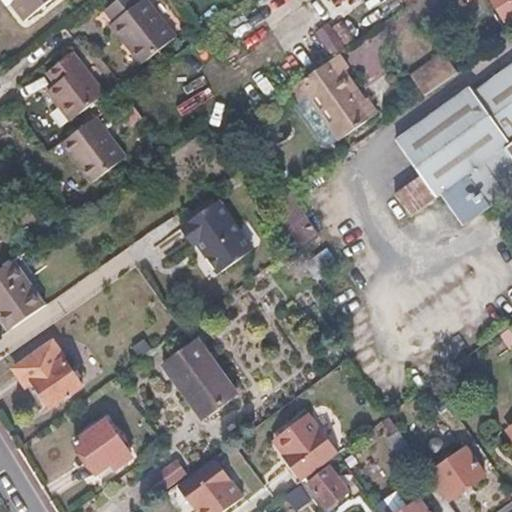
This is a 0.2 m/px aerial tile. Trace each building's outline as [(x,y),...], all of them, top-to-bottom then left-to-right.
[(12,0),(9,3),(24,22),(51,0),(12,0)] [(111,0),(108,2),(117,15),(112,19),(142,59),(179,31),(156,0),(111,0)] [(511,0),(494,0),(507,21),(511,17),(511,0)] [(77,49),(50,70),(59,82),(51,89),(73,118),(108,91),(77,49)] [(428,95),(460,73),(445,53),(413,75),(428,95)] [(308,97),(339,140),(340,141),(377,114),(337,56),(290,90),(300,103),(308,97)] [(410,217),(467,175),(511,142),(511,65),(474,91),(470,87),(395,141),(421,177),(395,196),(410,217)] [(332,144),(339,140),(308,97),(300,103),(295,106),(320,142),(327,145),(332,144)] [(96,114),(62,140),(92,181),(127,154),(96,114)] [(511,142),(467,175),(490,207),(507,194),(497,178),(511,167),(511,142)] [(292,190),(263,210),(290,251),(292,254),(321,236),(292,190)] [(204,246),(237,223),(221,199),(180,228),(192,244),(199,239),(204,246)] [(237,223),(204,246),(208,250),(207,255),(213,265),(219,266),(252,243),(237,223)] [(0,307),(13,327),(47,303),(16,258),(0,269),(0,307)] [(511,338),(511,323),(511,324),(508,327),(502,331),(509,340),(511,338)] [(163,364),(183,391),(217,365),(198,339),(163,364)] [(14,368),(19,376),(57,349),(53,343),(14,368)] [(57,349),(19,376),(25,385),(33,379),(51,407),(82,387),(57,349)] [(217,365),(183,391),(202,418),(237,393),(217,365)] [(303,481),(338,454),(308,414),(276,438),(293,460),(289,463),(303,481)] [(108,465),(112,471),(132,458),(107,421),(75,442),(96,473),(108,465)] [(213,432),(220,443),(232,435),(226,424),(213,432)] [(399,431),(387,439),(402,460),(413,452),(399,431)] [(272,441),(289,463),(293,460),(276,438),(272,441)] [(432,474),(451,500),(485,475),(466,449),(432,474)] [(194,497),(199,504),(204,511),(221,511),(244,496),(216,458),(178,485),(189,500),(194,497)] [(167,492),(184,480),(173,465),(156,477),(167,492)] [(307,484),(325,509),(349,492),(330,467),(307,484)] [(384,511),(401,511),(418,500),(413,492),(384,511)] [(194,508),(199,504),(194,497),(189,500),(194,508)] [(401,511),(428,511),(419,500),(418,500),(401,511)]
